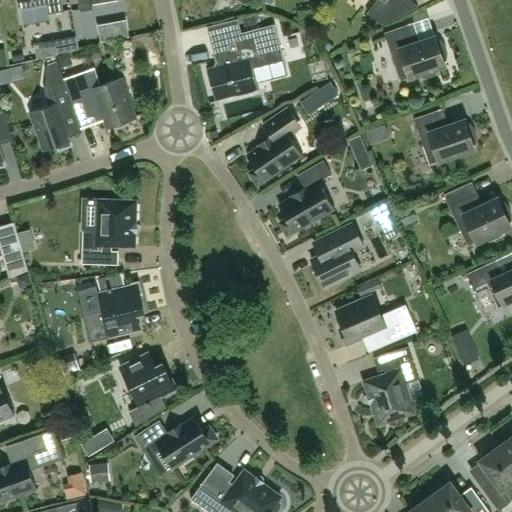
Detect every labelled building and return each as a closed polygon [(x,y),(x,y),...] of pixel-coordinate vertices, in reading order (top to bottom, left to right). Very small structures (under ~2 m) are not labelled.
[(19,0),(21,9),(47,4),(49,14),(64,11),(61,0),(19,0)] [(77,0),(80,11),(94,9),(93,4),(116,0),(77,0)] [(418,6),(410,0),(377,0),(367,13),(382,24),(418,6)] [(432,20),(455,10),(450,0),(438,0),(426,5),(432,20)] [(101,41),(129,36),(126,21),(98,26),(101,41)] [(215,91),(220,108),(221,108),(218,97),(238,92),(239,95),(253,92),(252,88),(256,87),(251,67),(283,59),(275,25),(218,40),(223,63),(220,64),(217,68),(210,70),(212,77),(208,77),(212,92),(215,91)] [(414,44),(407,25),(384,32),(401,80),(421,73),(423,78),(436,73),(434,69),(446,65),(444,61),(447,60),(447,55),(447,51),(446,46),(443,42),(439,39),(437,40),(436,36),(414,44)] [(71,50),(69,40),(54,43),(56,53),(71,50)] [(73,105),(64,79),(57,61),(48,64),(45,91),(50,105),(30,112),(43,150),(57,146),(58,150),(72,145),(63,120),(77,115),(73,105)] [(144,112),(134,116),(127,97),(130,95),(125,82),(122,83),(121,79),(101,86),(95,68),(64,79),(73,105),(85,101),(90,117),(100,114),(102,121),(106,120),(108,126),(114,124),(115,127),(129,122),(128,119),(145,113),(144,112)] [(0,167),(5,165),(0,148),(0,138),(11,136),(0,99),(0,167)] [(252,175),(253,179),(257,182),(261,182),(265,181),(303,155),(285,129),(297,121),(288,107),(263,124),(272,136),(258,145),(259,146),(247,154),(256,167),(253,171),(252,175)] [(472,126),(469,123),(466,124),(465,120),(443,127),(437,110),(414,118),(430,164),(475,148),(473,145),(476,144),(477,139),(476,134),(475,130),(472,126)] [(334,209),(318,182),(332,174),(324,160),(298,175),(305,188),(291,196),(292,197),(279,204),(287,218),(284,221),(282,225),(283,229),(287,232),(291,233),(295,232),(334,209)] [(466,184),(444,194),(468,246),(488,236),(490,240),(502,235),(500,230),(511,225),(509,222),(511,221),(511,216),(511,211),(509,207),(506,203),(502,200),(500,202),(498,198),(477,208),(466,184)] [(119,251),(112,251),(112,245),(135,246),(135,233),(138,233),(138,223),(136,222),(136,201),(98,200),(97,229),(83,229),(82,264),(118,265),(119,251)] [(14,222),(0,225),(0,244),(9,276),(28,268),(23,251),(17,231),(14,222)] [(318,273),(315,274),(323,289),(351,275),(350,272),(360,267),(352,251),(364,246),(353,223),(314,242),(320,255),(311,259),(318,273)] [(29,227),(17,231),(23,251),(34,247),(29,227)] [(499,307),(511,300),(511,270),(502,275),(496,260),(467,273),(474,288),(487,282),(499,307)] [(137,315),(145,313),(138,283),(112,289),(111,287),(108,288),(109,290),(99,292),(103,310),(84,315),(90,341),(110,337),(141,329),(137,315)] [(381,329),(387,344),(417,331),(406,304),(381,315),(372,294),(348,304),(349,306),(337,311),(343,326),(339,328),(347,345),(362,338),(362,337),(381,329)] [(374,358),(378,371),(384,369),(386,374),(364,381),(368,393),(366,394),(370,404),(372,403),(379,424),(415,412),(405,384),(419,379),(408,346),(374,358)] [(155,366),(149,352),(120,366),(140,406),(129,411),(136,425),(166,407),(161,397),(176,389),(163,362),(155,366)] [(75,353),(60,359),(66,376),(82,371),(75,353)] [(0,386),(0,385),(0,419),(13,414),(1,386),(0,386)] [(211,429),(207,429),(203,430),(194,417),(182,425),(181,424),(168,432),(160,420),(134,436),(143,450),(156,442),(173,468),(211,444),(215,441),(216,436),(214,432),(211,429)] [(53,429),(23,440),(30,458),(12,464),(11,463),(0,467),(0,502),(36,490),(30,470),(64,458),(53,429)] [(511,460),(511,431),(510,432),(506,435),(504,438),(502,442),(503,443),(501,445),(511,460)] [(481,486),(499,510),(511,500),(511,460),(501,445),(498,447),(497,446),(493,446),(489,447),(486,450),(483,453),(482,457),(483,458),(480,460),(492,478),(481,486)] [(110,464),(91,466),(93,483),(112,482),(110,464)] [(276,511),(278,511),(280,507),(281,503),(278,500),(281,496),(264,484),(265,482),(256,476),(255,477),(245,470),(234,484),(230,481),(234,476),(217,464),(191,499),(209,511),(232,511),(235,510),(237,511),(269,511),(270,511),(271,511),(276,511)] [(63,470),(69,495),(89,490),(83,466),(63,470)] [(435,487),(433,490),(431,493),(432,495),(429,497),(440,511),(490,511),(475,491),(463,499),(451,481),(447,484),(446,483),(442,483),(438,484),(435,487)] [(440,511),(429,497),(427,499),(426,497),(422,498),(418,499),(415,501),(412,505),(411,508),(412,510),(408,511),(440,511)] [(77,511),(76,502),(57,507),(39,511),(77,511)]
